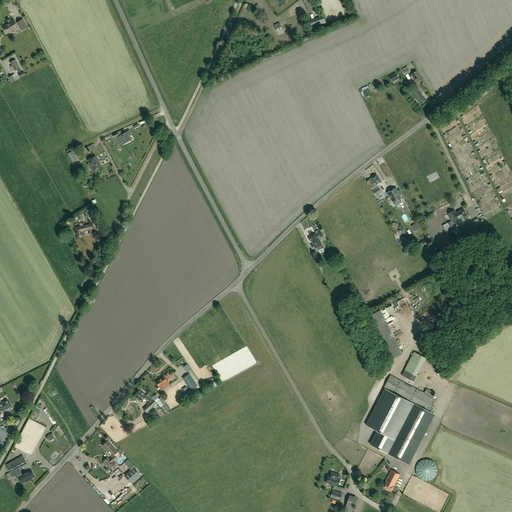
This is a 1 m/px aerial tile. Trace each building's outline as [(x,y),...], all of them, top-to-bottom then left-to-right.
[(314,28),(326,23),(323,16),(311,20),(314,28)] [(28,27),(23,19),(17,23),(22,31),(28,27)] [(9,24),(4,27),(8,34),(17,28),(13,21),(9,24)] [(21,71),(16,60),(10,63),(12,66),(10,67),(14,75),(21,71)] [(412,75),(416,83),(423,79),(417,70),(411,74),(412,75)] [(398,77),(396,73),(389,77),(392,81),(398,77)] [(426,101),(420,94),(422,93),(418,89),(411,95),(415,99),(421,105),(426,101)] [(119,136),(118,135),(125,131),(124,129),(112,135),(114,138),(119,136)] [(122,136),(126,143),(132,140),(128,132),(122,136)] [(66,151),(74,168),(77,167),(74,163),(77,161),(76,160),(77,160),(73,151),(72,151),(71,149),(66,151)] [(92,168),(93,171),(101,167),(96,157),(88,161),(89,163),(88,164),(88,165),(89,168),(91,169),(92,168)] [(366,182),(371,189),(377,198),(383,194),(377,185),(381,182),(377,175),(366,182)] [(396,188),(386,193),(389,197),(390,197),(393,203),(395,206),(402,202),(400,199),(401,199),(397,193),(398,192),(396,188)] [(448,214),(452,223),(459,220),(463,218),(464,220),(468,218),(463,209),(456,213),(454,211),(448,214)] [(462,220),(455,223),(458,230),(465,227),(462,220)] [(447,233),(454,229),(450,221),(447,223),(450,228),(445,230),(447,233)] [(93,229),(91,225),(76,228),(78,237),(83,236),(82,232),(89,230),(90,234),(93,233),(92,229),(93,229)] [(323,236),(321,232),(309,237),(310,237),(308,238),(310,242),(311,241),(313,245),(315,248),(322,245),(320,241),(318,238),(320,238),(323,236)] [(419,249),(427,245),(424,240),(417,244),(419,249)] [(319,258),(316,251),(310,254),(313,260),(319,258)] [(395,330),(406,324),(401,315),(390,321),(395,330)] [(388,329),(390,329),(389,321),(386,321),(385,317),(380,317),(381,324),(383,323),(383,328),(388,328),(388,329)] [(418,381),(430,357),(417,350),(408,369),(415,373),(412,378),(418,381)] [(165,376),(156,382),(161,390),(169,385),(167,382),(171,379),(168,374),(165,376)] [(183,378),(191,391),(198,387),(189,374),(183,378)] [(366,426),(377,431),(370,445),(397,459),(403,463),(427,417),(420,414),(423,409),(429,412),(431,408),(431,409),(436,399),(432,398),(435,393),(426,389),(424,393),(390,375),(383,389),(385,389),(366,426)] [(148,394),(147,396),(140,390),(134,397),(141,403),(145,398),(150,403),(143,409),(147,413),(157,404),(162,400),(157,395),(153,399),(148,394)] [(0,408),(1,410),(10,405),(7,400),(0,403),(0,408)] [(160,406),(165,413),(171,409),(166,402),(160,406)] [(52,423),(55,421),(47,408),(44,410),(52,423)] [(108,441),(102,446),(108,452),(111,450),(115,455),(118,452),(108,441)] [(23,455),(6,465),(11,473),(28,464),(23,455)] [(103,462),(110,469),(115,465),(112,462),(117,458),(114,455),(109,459),(108,457),(103,462)] [(423,480),(442,475),(437,457),(418,462),(423,480)] [(124,476),(131,483),(140,475),(134,468),(124,476)] [(18,472),(16,474),(17,475),(16,475),(17,477),(18,477),(22,484),(26,482),(32,479),(31,479),(35,476),(31,470),(20,476),(18,472)] [(400,475),(391,470),(385,482),(382,488),(391,493),(394,487),(400,475)] [(325,486),(331,489),(331,488),(332,485),(338,487),(340,480),(339,479),(340,476),(339,476),(340,475),(331,472),(329,476),(326,483),(325,486)] [(113,500),(116,497),(107,488),(104,490),(113,500)] [(332,492),(330,498),(340,501),(342,495),(332,492)] [(352,511),(357,498),(350,495),(343,511),(352,511)]
